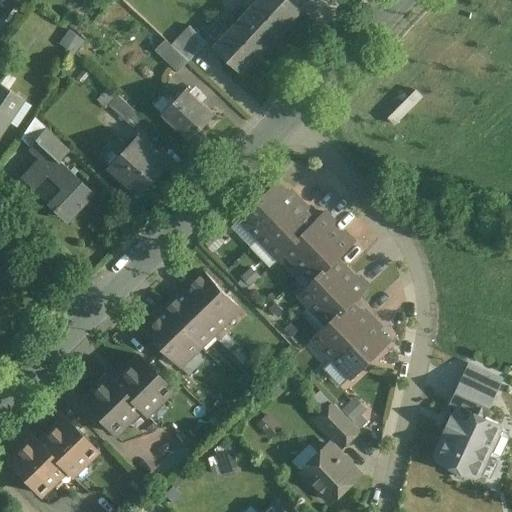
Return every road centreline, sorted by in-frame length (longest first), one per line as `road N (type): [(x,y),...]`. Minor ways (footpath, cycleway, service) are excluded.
road 1 (residential): [(283,120),(369,188),(418,268),(417,406),(387,511)]
road 2 (tertiary): [(283,120),(96,296)]
road 3 (tertiary): [(395,0),(283,120)]
road 4 (tertiary): [(96,296),(0,392)]
road 5 (residential): [(0,210),(96,296)]
